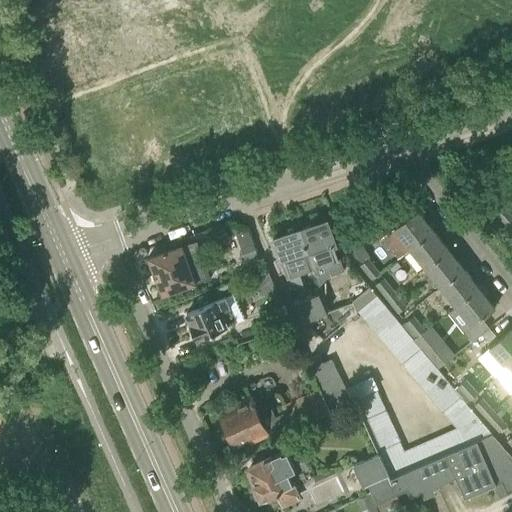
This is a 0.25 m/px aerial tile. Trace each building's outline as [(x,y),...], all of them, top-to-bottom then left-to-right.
[(498,198),(494,194),(491,190),(482,198),(486,202),(490,206),(498,198)] [(509,227),(511,224),(511,215),(506,208),(498,215),(509,227)] [(411,248),(434,230),(418,209),(394,228),(397,232),(391,237),(405,253),(411,248)] [(333,245),(335,245),(327,220),(299,230),(313,268),(328,263),(331,273),(332,274),(342,270),(333,245)] [(302,284),(298,273),(313,268),(299,230),(273,238),(281,263),(283,263),(291,288),(302,284)] [(426,267),(449,249),(434,230),(411,248),(426,267)] [(361,262),(370,257),(360,239),(359,238),(350,244),(351,246),(361,262)] [(258,255),(254,243),(241,248),(246,259),(258,255)] [(149,257),(162,296),(200,282),(195,268),(191,269),(182,245),(149,257)] [(464,268),(449,249),(426,267),(441,286),(464,268)] [(361,265),(372,279),(380,273),(369,258),(361,265)] [(464,268),(441,286),(457,306),(480,288),(464,268)] [(272,280),(268,270),(248,279),(252,288),(272,280)] [(376,284),(388,298),(396,292),(384,278),(376,284)] [(495,308),(480,288),(457,306),(447,313),(463,332),(495,308)] [(396,292),(388,298),(399,313),(407,307),(396,292)] [(197,337),(198,339),(237,322),(244,319),(233,293),(217,300),(187,314),(192,326),(190,329),(193,336),(197,337)] [(353,302),(327,312),(319,293),(295,303),(303,321),(325,339),(357,312),(353,302)] [(376,295),(358,311),(365,319),(383,304),(376,295)] [(261,311),(266,329),(289,321),(283,303),(261,311)] [(383,304),(365,319),(372,327),(390,312),(383,304)] [(372,327),(379,335),(397,320),(390,312),(372,327)] [(418,336),(426,330),(415,317),(407,323),(418,336)] [(379,335),(387,345),(405,330),(397,320),(379,335)] [(445,343),(431,326),(426,330),(418,336),(413,340),(420,349),(427,357),(445,343)] [(507,367),(511,361),(511,327),(489,348),(507,367)] [(387,345),(395,354),(413,339),(405,330),(387,345)] [(413,339),(395,354),(403,364),(420,349),(413,340),(413,339)] [(454,355),(445,343),(427,357),(429,359),(437,368),(437,369),(442,366),(454,355)] [(420,349),(403,364),(411,374),(429,359),(427,357),(420,349)] [(320,355),(307,361),(311,369),(324,363),(320,355)] [(324,363),(311,369),(315,379),(337,369),(332,359),(324,363)] [(429,359),(411,374),(419,383),(437,368),(429,359)] [(437,368),(419,383),(427,393),(445,378),(437,369),(437,368)] [(337,369),(315,379),(319,388),(320,389),(342,379),(337,369)] [(347,389),(324,400),(329,411),(355,399),(377,389),(379,388),(373,375),(346,387),(347,389)] [(427,393),(435,403),(453,388),(445,378),(427,393)] [(320,389),(324,400),(347,389),(346,387),(342,379),(320,389)] [(458,386),(471,400),(478,393),(466,380),(458,386)] [(270,405),(265,407),(256,411),(250,399),(237,405),(239,409),(223,416),(230,430),(226,431),(231,442),(234,440),(235,443),(251,435),(252,438),(274,428),(278,435),(291,429),(329,411),(324,400),(320,389),(319,388),(280,405),(283,412),(275,416),(270,405)] [(461,397),(453,388),(435,403),(443,412),(444,411),(461,397)] [(377,389),(355,399),(359,410),(382,399),(377,389)] [(461,397),(444,411),(450,420),(468,406),(461,397)] [(487,418),(494,411),(482,398),(475,404),(487,418)] [(382,399),(359,410),(364,420),(386,410),(382,399)] [(450,420),(457,428),(480,420),(468,406),(450,420)] [(386,410),(364,420),(369,430),(391,420),(386,410)] [(507,425),(494,411),(487,418),(499,432),(507,425)] [(369,430),(374,441),(396,430),(391,420),(369,430)] [(480,420),(457,428),(464,444),(489,432),(480,420)] [(464,444),(457,428),(446,432),(454,449),(464,444)] [(374,441),(379,451),(401,441),(396,430),(374,441)] [(500,498),(511,493),(511,492),(511,457),(492,436),(489,432),(464,444),(454,449),(443,454),(433,458),(423,463),(412,468),(389,479),(381,460),(379,455),(352,467),(361,488),(368,485),(371,492),(376,503),(406,490),(410,498),(455,478),(464,500),(495,486),(500,498)] [(454,449),(446,432),(436,437),(443,454),(454,449)] [(443,454),(436,437),(426,441),(433,458),(443,454)] [(401,441),(379,451),(380,454),(379,455),(381,460),(405,450),(401,441)] [(433,458),(426,441),(415,446),(423,463),(433,458)] [(423,463),(415,446),(405,450),(412,468),(423,463)] [(412,468),(405,450),(381,460),(389,479),(412,468)] [(287,452),(282,455),(281,453),(250,467),(248,471),(255,485),(252,489),(256,498),(261,498),(261,500),(260,501),(264,511),(266,511),(299,497),(288,474),(296,470),(287,452)] [(376,503),(371,492),(356,499),(361,511),(394,511),(403,508),(397,496),(377,505),(376,503)]
